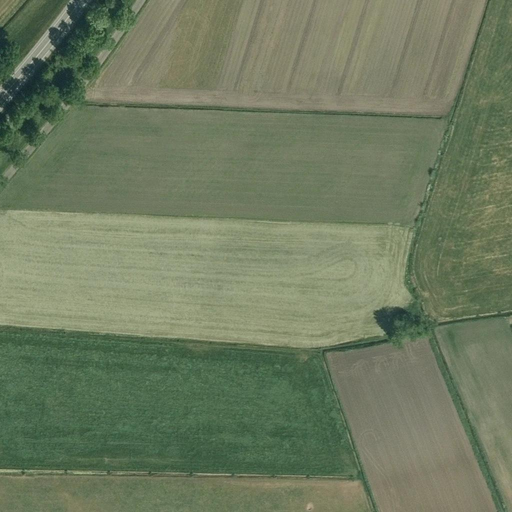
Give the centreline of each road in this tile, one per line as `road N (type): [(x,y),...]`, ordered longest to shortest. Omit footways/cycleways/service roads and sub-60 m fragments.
road 1 (unclassified): [(0,181),(139,0)]
road 2 (tertiary): [(0,99),(81,0)]
